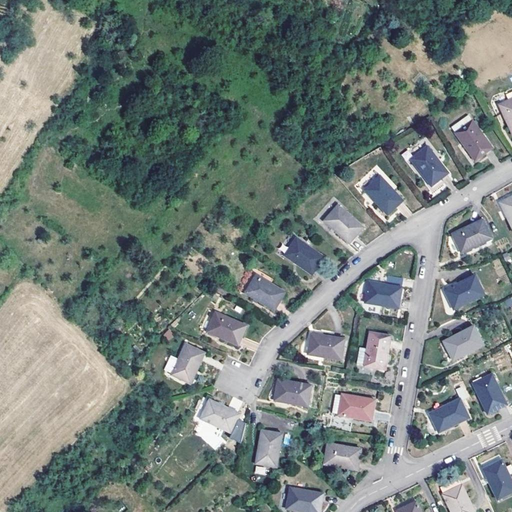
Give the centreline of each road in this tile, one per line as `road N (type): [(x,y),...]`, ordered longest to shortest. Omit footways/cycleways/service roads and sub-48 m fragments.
road 1 (residential): [(395,482),(432,243),(426,220)]
road 2 (residential): [(426,220),(275,340),(254,376),(234,379)]
road 3 (residential): [(395,482),(511,426)]
